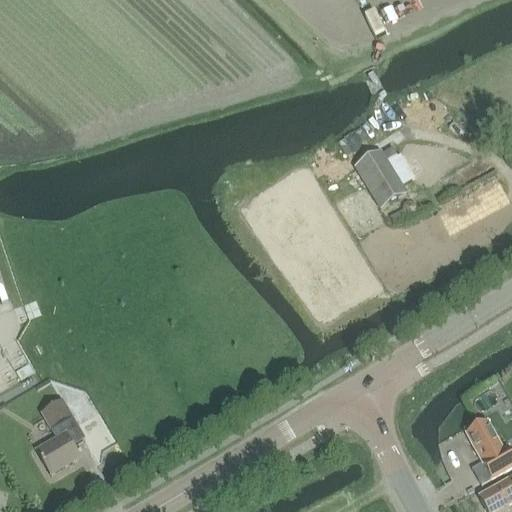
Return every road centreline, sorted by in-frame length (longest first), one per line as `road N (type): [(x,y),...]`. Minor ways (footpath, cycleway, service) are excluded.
road 1 (track): [(0,158),(84,145),(309,75),(480,0)]
road 2 (tertiary): [(148,511),(352,391)]
road 3 (tertiary): [(352,391),(511,294)]
road 4 (tertiary): [(416,511),(352,391)]
